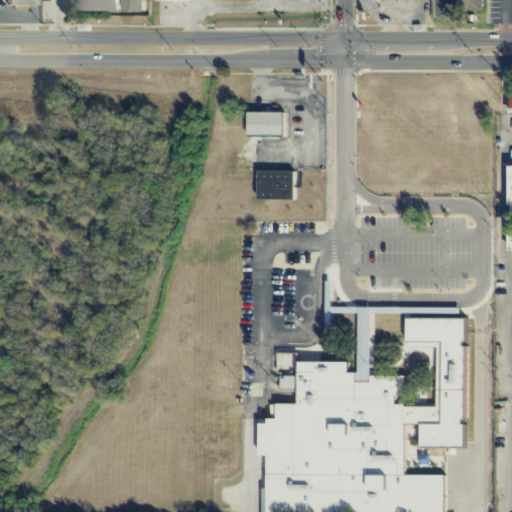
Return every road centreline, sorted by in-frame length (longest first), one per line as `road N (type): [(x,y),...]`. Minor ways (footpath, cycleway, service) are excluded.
road 1 (secondary): [(511,41),(0,38)]
road 2 (secondary): [(0,61),(273,63)]
road 3 (secondary): [(344,63),(511,64)]
